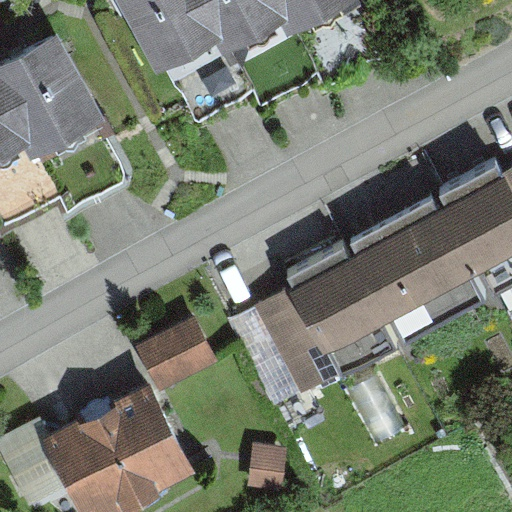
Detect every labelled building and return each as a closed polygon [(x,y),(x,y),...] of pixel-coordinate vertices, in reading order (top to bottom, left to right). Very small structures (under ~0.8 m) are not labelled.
[(118,0),(158,74),(215,44),(195,5),(205,0),(118,0)] [(205,0),(195,5),(215,44),(221,55),(282,23),(269,0),(205,0)] [(351,0),(269,0),(282,23),(289,34),(351,0)] [(107,118),(59,32),(0,64),(0,65),(20,101),(6,109),(27,146),(33,158),(107,118)] [(20,101),(0,65),(0,160),(27,146),(6,109),(20,101)] [(511,167),(502,173),(497,163),(285,275),(291,286),(255,305),(302,393),(338,373),(341,378),(511,287),(511,167)] [(219,361),(196,316),(138,346),(162,391),(219,361)] [(199,470),(152,381),(43,438),(81,511),(115,511),(125,507),(127,511),(128,511),(164,494),(162,489),(199,470)] [(290,448),(255,444),(249,486),(285,491),(290,448)]
